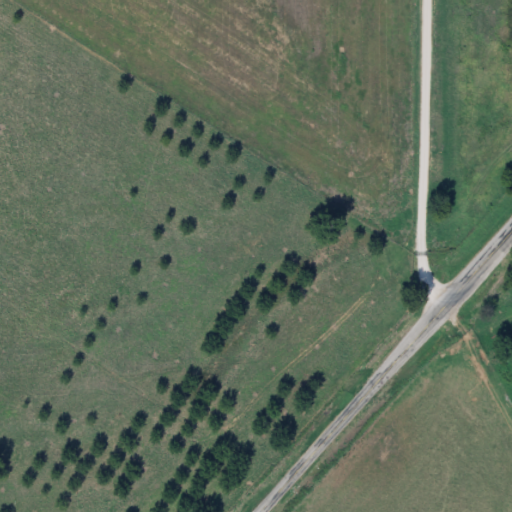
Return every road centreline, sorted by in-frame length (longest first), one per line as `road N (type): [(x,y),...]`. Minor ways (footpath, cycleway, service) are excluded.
road 1 (residential): [(444,306),(302,345),(230,421),(0,446)]
road 2 (tertiary): [(511,230),(260,511)]
road 3 (residential): [(444,306),(425,260),(428,0)]
